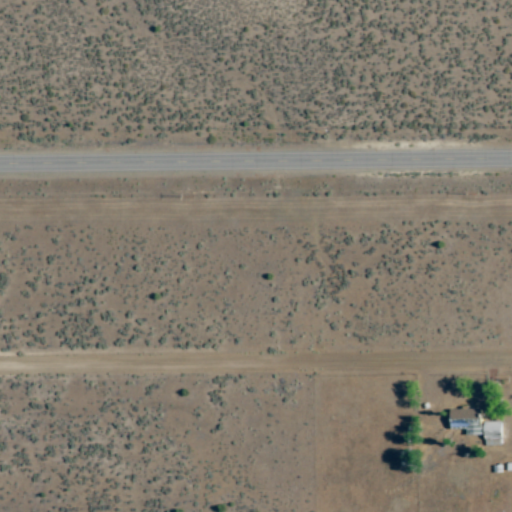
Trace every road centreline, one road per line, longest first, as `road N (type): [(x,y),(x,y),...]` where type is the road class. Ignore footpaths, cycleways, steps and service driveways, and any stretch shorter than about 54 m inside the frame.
road 1 (residential): [(0,367),(511,362)]
road 2 (tertiary): [(511,160),(0,165)]
